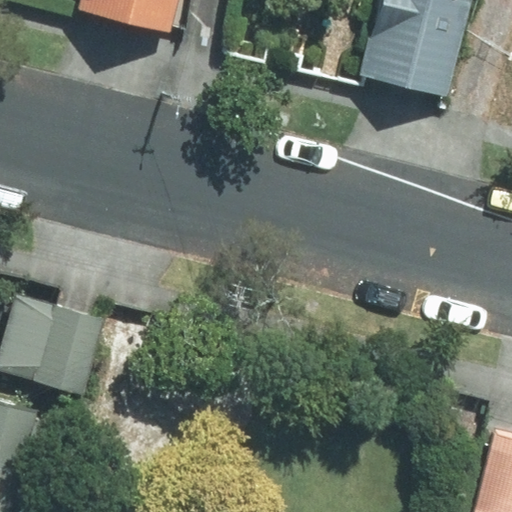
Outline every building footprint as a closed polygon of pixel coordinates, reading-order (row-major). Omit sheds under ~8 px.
[(181,0),(83,0),(81,8),(175,29),(181,0)] [(451,87),(466,0),(380,0),(368,72),(451,87)] [(89,308),(9,287),(0,318),(0,367),(67,386),(89,308)] [(0,511),(32,392),(0,383),(0,511)] [(511,511),(511,426),(495,423),(472,511),(511,511)]
